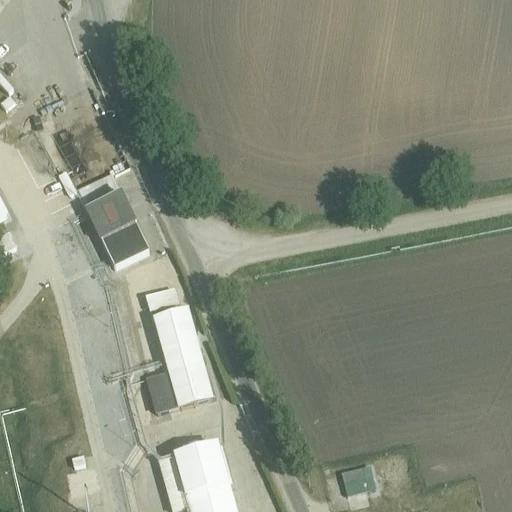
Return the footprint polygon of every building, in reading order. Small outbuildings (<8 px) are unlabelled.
[(0,0),(0,8),(9,0),(0,0)] [(119,185),(71,202),(81,230),(129,214),(119,185)] [(146,378),(150,400),(202,390),(188,308),(155,314),(165,374),(146,378)] [(47,372),(48,365),(48,360),(46,356),(45,353),(42,349),(37,346),(33,344),(25,344),(22,344),(17,346),(11,351),(7,357),(6,361),(6,365),(6,369),(8,374),(13,380),(19,385),(24,386),(28,386),(32,385),(36,384),(43,379),(47,372)] [(190,511),(223,511),(212,446),(156,456),(165,507),(188,503),(190,511)] [(367,511),(358,467),(338,472),(347,511),(367,511)]
